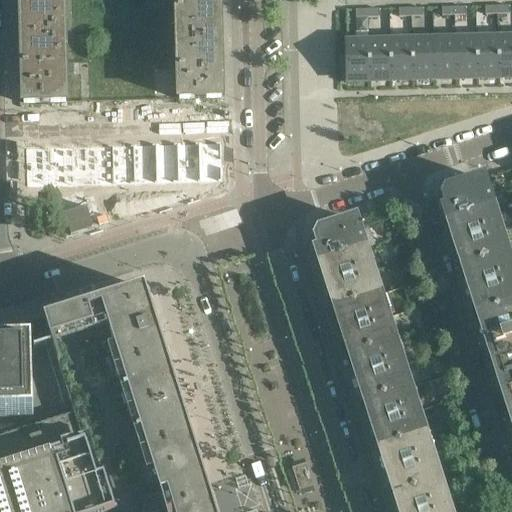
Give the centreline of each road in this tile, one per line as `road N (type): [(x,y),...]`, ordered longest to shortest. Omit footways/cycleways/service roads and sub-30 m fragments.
road 1 (residential): [(511,499),(407,169)]
road 2 (residential): [(360,511),(268,215)]
road 3 (residential): [(277,511),(196,265),(181,247)]
road 4 (residential): [(268,215),(256,0)]
road 5 (residential): [(2,290),(181,247)]
road 6 (residential): [(268,215),(407,169)]
